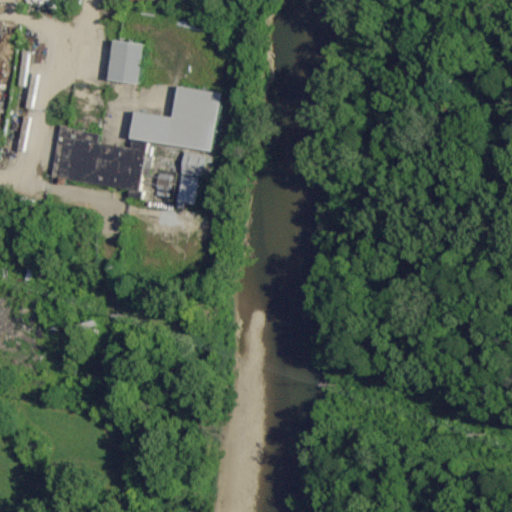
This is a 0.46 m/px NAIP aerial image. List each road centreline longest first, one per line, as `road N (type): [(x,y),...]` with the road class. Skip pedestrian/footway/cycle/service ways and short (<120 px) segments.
road 1 (residential): [(28,288),(42,8)]
road 2 (residential): [(125,218),(0,179)]
